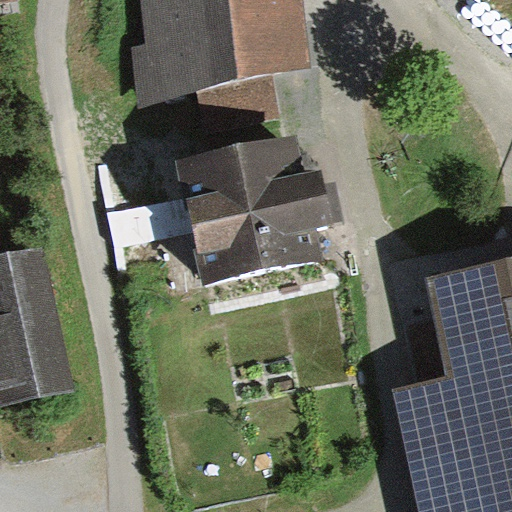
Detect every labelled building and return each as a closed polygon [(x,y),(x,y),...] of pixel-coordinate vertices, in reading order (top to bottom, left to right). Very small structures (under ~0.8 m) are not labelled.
[(0,0),(0,10),(18,7),(16,0),(0,0)] [(132,53),(139,103),(320,76),(308,0),(139,0),(147,51),(132,53)] [(331,206),(326,182),(306,187),(297,147),(175,174),(204,302),(325,275),(318,244),(339,239),(331,206)] [(0,411),(72,396),(43,259),(0,267),(0,411)] [(420,511),(511,511),(511,279),(431,296),(451,390),(397,401),(420,511)]
